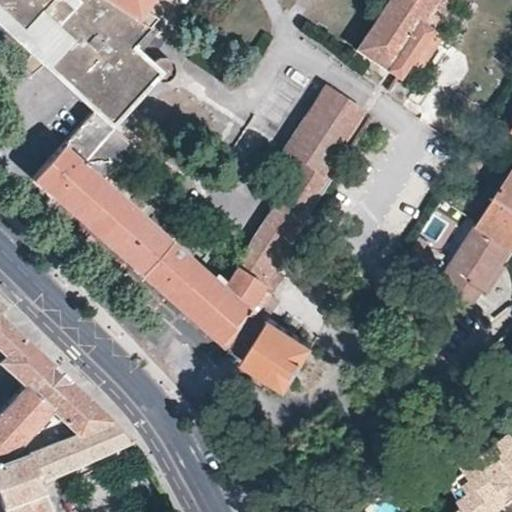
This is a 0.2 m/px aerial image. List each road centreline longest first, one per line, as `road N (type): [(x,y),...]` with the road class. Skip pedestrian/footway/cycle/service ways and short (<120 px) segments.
road 1 (unknown): [(207,493),(314,404),(346,359),(366,200),(396,130)]
road 2 (tertiary): [(218,511),(163,416),(0,245)]
